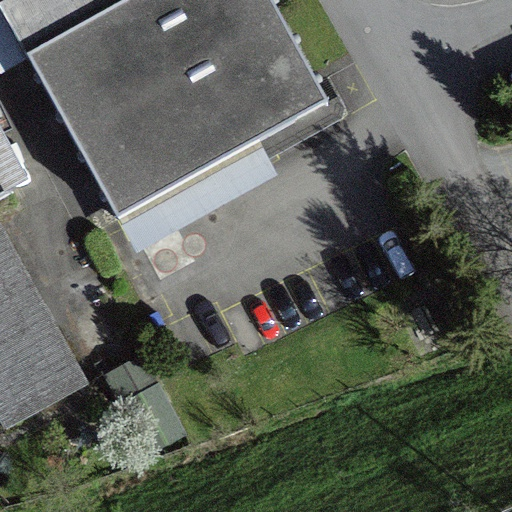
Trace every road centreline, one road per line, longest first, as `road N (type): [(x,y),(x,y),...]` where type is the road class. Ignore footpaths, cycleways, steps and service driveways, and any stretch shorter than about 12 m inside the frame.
road 1 (residential): [(394,63),(511,297)]
road 2 (residential): [(394,63),(511,12)]
